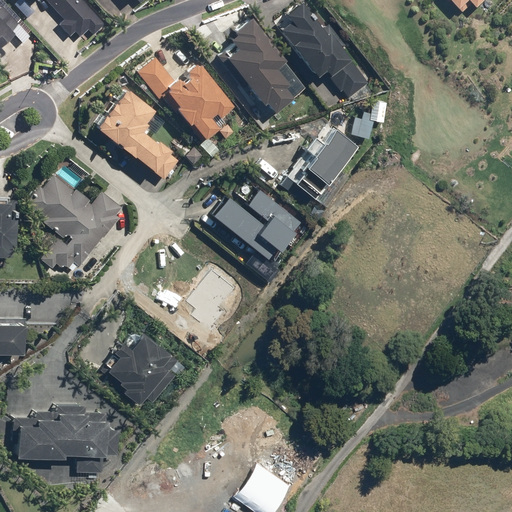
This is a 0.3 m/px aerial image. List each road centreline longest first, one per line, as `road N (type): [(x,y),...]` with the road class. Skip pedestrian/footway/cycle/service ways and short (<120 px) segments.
road 1 (residential): [(42,102),(120,41),(214,0)]
road 2 (residential): [(42,122),(160,211)]
